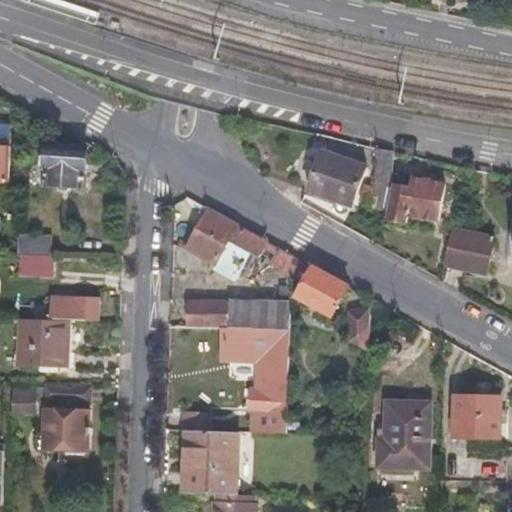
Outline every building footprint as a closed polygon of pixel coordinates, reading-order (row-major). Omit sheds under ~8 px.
[(251,161),(263,176),(356,210),(370,171),(326,155),(325,156),(262,133),(251,161)] [(395,183),(394,149),(377,147),(375,180),(395,183)] [(85,150),(45,148),(44,189),(84,191),(85,150)] [(447,225),(454,189),(420,183),(418,192),(403,189),(402,191),(388,189),(384,212),(398,215),(397,223),(412,226),(413,219),(447,225)] [(289,328),(290,297),(291,256),(215,215),(206,210),(184,247),(213,264),(210,269),(232,281),(245,259),(239,256),(242,251),(248,254),(283,276),(283,286),(277,286),(277,305),(278,305),(278,313),(255,313),(255,303),(192,303),(192,329),(269,328),(289,328)] [(495,245),(455,235),(447,272),(486,282),(495,245)] [(16,237),(15,258),(47,258),(48,237),(16,237)] [(239,256),(245,259),(248,254),(242,251),(239,256)] [(327,317),(344,285),(313,267),(291,256),(290,297),(327,317)] [(47,258),(15,258),(15,277),(51,277),(51,258),(47,258)] [(51,324),(71,324),(98,324),(98,300),(52,299),(51,324)] [(369,351),(370,310),(349,313),(348,316),(350,342),(369,351)] [(51,324),(21,323),(20,372),(70,373),(71,324),(51,324)] [(286,433),(289,328),(269,328),(268,370),(268,379),(258,379),(258,390),(253,390),(251,433),(286,433)] [(268,379),(268,370),(258,370),(258,379),(268,379)] [(93,387),(47,385),(46,398),(39,398),(39,391),(17,391),(15,414),(39,414),(40,403),(92,405),(93,387)] [(504,397),(459,396),(459,438),(502,439),(504,397)] [(430,402),(397,400),(395,439),(388,438),(387,466),(428,467),(430,402)] [(91,413),(47,411),(45,457),(83,458),(84,453),(89,453),(91,413)] [(185,432),(187,432),(210,432),(211,420),(186,419),(185,432)] [(187,432),(186,495),(218,495),(239,495),(240,433),(210,432),(187,432)] [(364,446),(364,434),(352,434),(351,446),(364,446)] [(256,505),(256,495),(239,495),(218,495),(218,504),(256,505)] [(360,511),(360,499),(347,498),(346,511),(360,511)]
